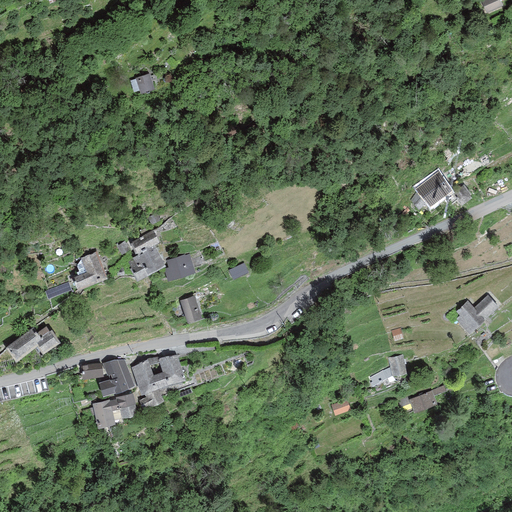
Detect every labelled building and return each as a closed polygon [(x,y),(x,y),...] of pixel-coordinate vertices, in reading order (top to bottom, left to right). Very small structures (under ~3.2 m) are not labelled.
[(500,0),(481,0),(480,0),(486,13),(503,6),(500,0)] [(154,90),(149,74),(135,78),(136,79),(139,91),(141,95),(154,90)] [(134,92),(139,91),(136,79),(130,81),(134,92)] [(237,134),(231,124),(221,130),(227,140),(237,134)] [(439,171),(415,189),(420,196),(420,195),(430,207),(452,191),(439,171)] [(471,199),(462,186),(455,193),(463,205),(471,199)] [(157,212),(148,215),(151,222),(160,219),(157,212)] [(153,231),(131,242),(132,243),(130,244),(135,254),(137,253),(154,246),(159,243),(153,231)] [(124,241),(116,246),(121,254),(130,249),(124,241)] [(165,267),(154,246),(137,253),(138,255),(127,261),(137,282),(165,267)] [(97,252),(81,258),(86,272),(74,277),(75,281),(74,282),(78,291),(107,279),(97,252)] [(175,258),(166,260),(168,268),(164,269),(168,282),(195,273),(189,254),(185,255),(185,254),(175,258)] [(244,263),(228,270),(233,281),(249,274),(244,263)] [(69,282),(45,292),(48,299),(72,290),(69,282)] [(459,316),(455,319),(469,334),(499,307),(488,295),(474,308),(467,301),(456,312),(459,316)] [(194,296),(180,301),(187,324),(202,319),(194,296)] [(33,328),(6,348),(16,363),(36,347),(43,355),(60,343),(52,331),(50,332),(46,327),(37,333),(33,328)] [(400,328),(391,331),(394,342),(403,339),(400,328)] [(403,354),(388,358),(390,368),(392,376),(406,374),(403,354)] [(153,375),(147,360),(131,367),(141,396),(144,395),(157,389),(168,385),(185,381),(177,355),(159,359),(163,372),(153,375)] [(115,394),(134,386),(124,360),(114,360),(102,364),(107,376),(111,375),(112,379),(99,383),(103,397),(115,393),(115,394)] [(101,363),(82,366),(83,371),(81,372),(83,380),(103,377),(101,363)] [(372,387),(392,376),(390,368),(383,371),(383,370),(370,378),(372,382),(370,383),(372,387)] [(444,386),(432,391),(434,396),(446,391),(444,386)] [(164,401),(157,389),(144,395),(146,398),(139,401),(144,411),(164,401)] [(432,391),(409,399),(414,414),(437,405),(434,396),(432,391)] [(114,420),(121,419),(138,416),(132,393),(115,397),(116,400),(110,401),(114,420)] [(400,407),(410,404),(407,396),(397,400),(400,407)] [(92,404),(98,429),(115,425),(114,420),(110,401),(109,400),(92,404)] [(347,400),(331,406),(335,416),(351,410),(347,400)]
